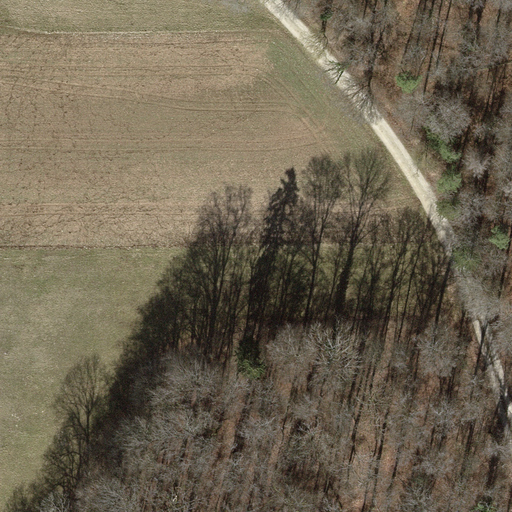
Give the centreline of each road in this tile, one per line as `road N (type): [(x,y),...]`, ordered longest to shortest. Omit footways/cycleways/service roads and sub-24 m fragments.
road 1 (track): [(465,281),(413,165),(354,85),(270,0)]
road 2 (track): [(346,511),(465,281)]
road 3 (track): [(511,416),(465,281)]
